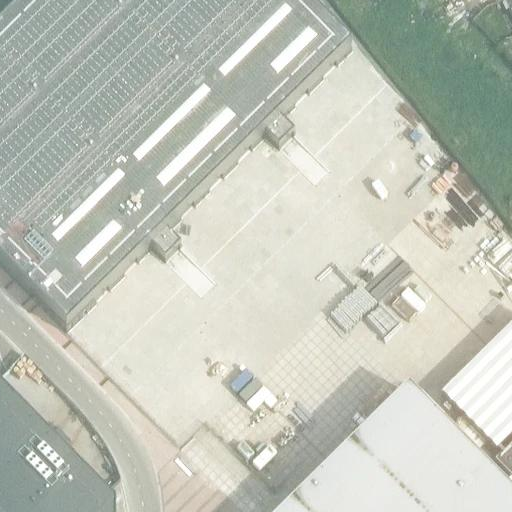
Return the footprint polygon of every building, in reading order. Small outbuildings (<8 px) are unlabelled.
[(299,0),(30,0),(0,30),(0,268),(66,335),(150,251),(164,265),(181,248),(167,234),(264,138),(278,152),(295,136),(281,122),(351,52),(299,0)] [(511,328),(441,399),(497,454),(511,438),(511,328)] [(0,511),(113,511),(113,506),(0,390),(0,511)] [(287,511),(511,511),(511,499),(408,394),(287,511)] [(511,450),(494,468),(511,485),(511,450)]
